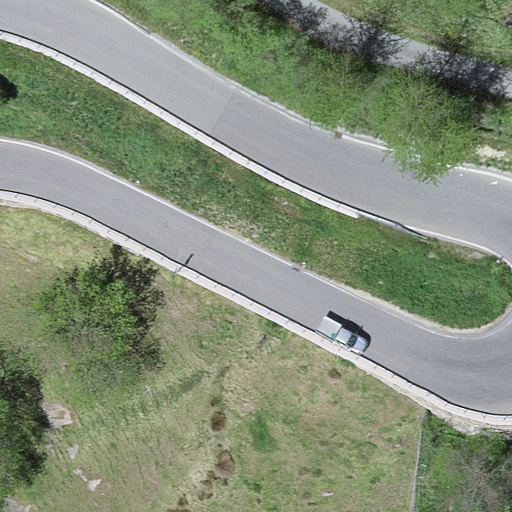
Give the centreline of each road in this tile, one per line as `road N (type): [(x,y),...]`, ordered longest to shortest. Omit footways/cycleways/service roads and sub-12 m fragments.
road 1 (tertiary): [(511,371),(411,349),(95,196),(0,166)]
road 2 (tertiary): [(23,0),(331,165),(469,202),(511,223)]
road 3 (residential): [(282,0),(410,56),(511,81)]
